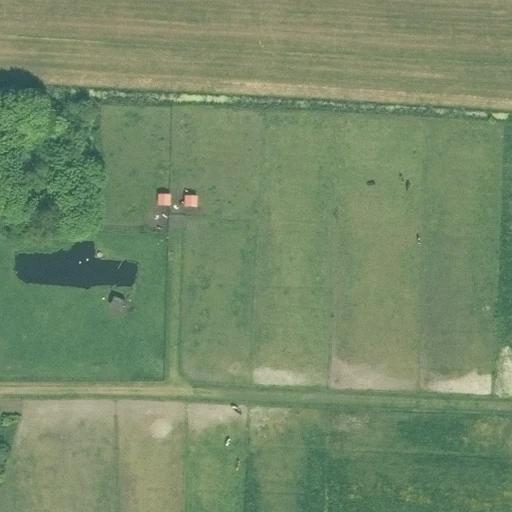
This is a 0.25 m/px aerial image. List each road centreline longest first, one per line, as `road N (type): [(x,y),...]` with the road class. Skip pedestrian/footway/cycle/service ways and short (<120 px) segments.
road 1 (track): [(511,409),(0,395)]
road 2 (track): [(172,394),(174,231)]
